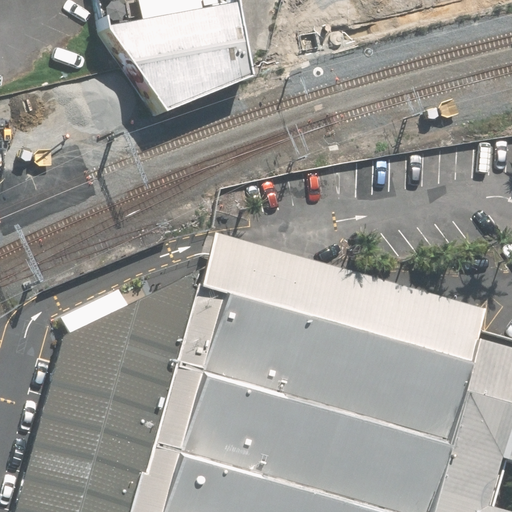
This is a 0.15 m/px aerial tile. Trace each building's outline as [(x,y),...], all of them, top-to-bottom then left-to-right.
[(113,71),(144,118),(241,79),(229,7),(202,11),(200,0),(133,0),(138,24),(99,30),(87,32),(113,71)] [(198,269),(192,288),(460,368),(468,344),(472,329),(476,314),(208,234),(198,269)] [(122,511),(192,288),(198,269),(58,337),(12,511),(122,511)] [(414,511),(460,368),(192,288),(123,511),(414,511)] [(460,368),(414,511),(511,511),(511,357),(468,344),(460,368)]
